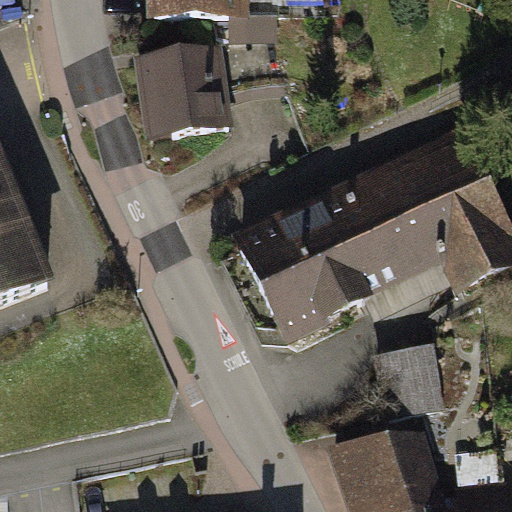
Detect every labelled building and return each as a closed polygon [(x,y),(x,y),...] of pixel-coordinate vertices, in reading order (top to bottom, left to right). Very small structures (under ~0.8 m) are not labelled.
[(149,0),(151,34),(250,31),(250,24),(340,21),(339,0),(149,0)] [(225,54),(136,67),(149,154),(237,141),(225,54)] [(511,285),(511,226),(463,131),(233,249),(292,364),(448,285),(461,311),(511,285)] [(0,156),(0,325),(59,303),(0,156)] [(445,416),(437,351),(375,365),(387,429),(445,416)] [(427,440),(329,457),(347,511),(511,511),(509,489),(506,489),(503,452),(456,459),(460,495),(457,495),(458,505),(447,507),(427,440)]
